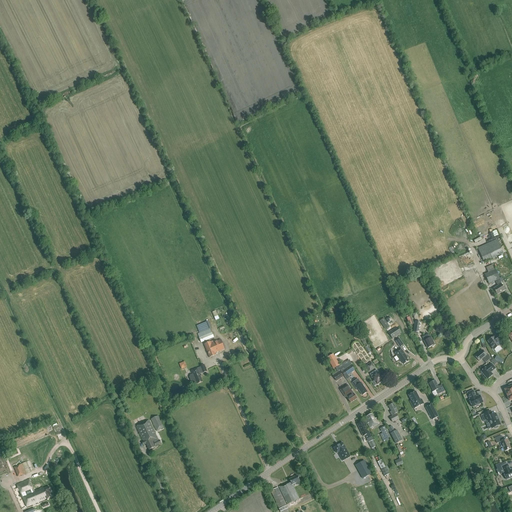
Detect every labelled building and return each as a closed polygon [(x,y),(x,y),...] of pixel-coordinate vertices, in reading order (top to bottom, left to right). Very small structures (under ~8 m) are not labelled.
[(478,248),(480,254),(484,262),(503,254),(499,245),(497,239),(478,248)] [(500,282),(501,282),(503,280),(501,277),(500,278),(496,270),(494,270),(492,265),(486,268),(489,273),(485,274),(489,283),(495,281),(498,286),(493,289),(497,295),(505,290),(500,282)] [(385,330),(389,327),(384,319),(380,321),(385,330)] [(211,328),(208,322),(197,326),(199,333),(211,328)] [(397,327),(388,333),(392,339),(401,333),(397,327)] [(431,338),(429,334),(422,337),(424,341),(428,348),(434,345),(431,338)] [(500,345),(504,343),(500,337),(500,338),(496,340),(494,337),(488,341),(494,350),(500,346),(500,345)] [(399,339),(395,341),(400,348),(404,345),(399,339)] [(204,344),(210,358),(216,355),(215,353),(225,349),(221,340),(215,342),(214,340),(204,344)] [(402,362),(404,364),(408,361),(407,359),(407,358),(401,349),(395,353),(401,362),(402,362)] [(486,363),(491,358),(488,354),(487,355),(483,350),(475,356),(479,362),(482,359),(486,363)] [(333,355),(327,358),(333,369),(339,366),(333,355)] [(371,362),(366,366),(369,372),(375,368),(371,362)] [(349,378),(348,376),(355,370),(351,364),(343,368),(343,369),(340,371),(347,380),(349,378)] [(491,372),(495,369),(492,364),(487,368),(487,367),(481,372),(487,380),(493,375),(491,372)] [(195,383),(197,383),(197,384),(202,382),(200,376),(201,376),(200,373),(202,372),(203,373),(207,371),(204,365),(200,366),(200,367),(191,371),(193,374),(191,375),(190,377),(191,380),(192,381),(193,383),(195,383)] [(377,370),(371,374),(372,377),(375,381),(373,383),(375,386),(377,384),(377,385),(384,380),(381,375),(380,372),(379,373),(377,370)] [(336,381),(344,377),(340,371),(333,376),(336,381)] [(364,385),(363,385),(361,383),(358,379),(352,382),(357,390),(359,389),(363,395),(367,392),(365,388),(365,387),(364,385)] [(438,395),(445,391),(442,385),(438,387),(435,381),(429,383),(433,392),(436,391),(438,395)] [(357,399),(353,393),(348,385),(340,390),(345,398),(347,397),(351,403),(357,399)] [(483,403),(480,395),(476,397),(473,391),(467,393),(470,400),(469,400),(472,407),(483,403)] [(416,392),(409,396),(412,401),(410,402),(414,409),(424,404),(422,400),(420,400),(416,392)] [(398,413),(398,412),(394,404),(389,406),(391,412),(390,412),(392,417),(390,418),(392,423),(399,419),(396,414),(398,413)] [(432,404),(425,407),(432,420),(439,417),(432,404)] [(498,426),(500,425),(500,424),(499,420),(498,421),(495,414),(492,415),(490,411),(484,414),(481,416),(484,422),(487,421),(489,420),(492,428),(494,427),(495,428),(496,429),(498,428),(498,427),(498,426)] [(370,428),(379,424),(377,418),(375,419),(373,414),(366,417),(369,422),(368,423),(370,428)] [(151,419),(156,431),(164,428),(158,416),(151,419)] [(155,447),(154,446),(153,442),(154,442),(155,446),(161,443),(160,441),(158,441),(154,432),(155,432),(149,420),(136,426),(143,442),(142,442),(143,445),(146,444),(149,450),(155,447)] [(362,422),(361,422),(359,423),(359,424),(358,424),(360,429),(360,430),(363,436),(365,436),(367,439),(372,437),(369,431),(368,432),(364,425),(364,426),(362,422)] [(380,434),(384,443),(386,442),(385,440),(386,440),(387,441),(389,440),(388,438),(390,437),(385,426),(380,429),(382,433),(380,434)] [(403,440),(397,430),(395,431),(392,426),(388,428),(391,433),(390,434),(396,444),(403,440)] [(505,451),(511,449),(509,445),(507,439),(503,441),(501,436),(495,438),(497,444),(500,442),(503,448),(503,447),(505,451)] [(376,447),(373,440),(372,437),(367,439),(368,442),(370,446),(372,449),(376,447)] [(351,456),(343,443),(334,448),(337,453),(338,452),(343,461),(351,456)] [(364,461),(355,466),(362,479),(371,474),(364,461)] [(506,480),(511,477),(511,469),(510,470),(507,464),(507,465),(505,462),(501,464),(501,463),(495,465),(500,475),(503,473),(506,480)] [(24,475),(19,465),(14,467),(18,477),(24,475)] [(389,474),(385,467),(381,469),(384,476),(389,474)] [(293,485),(296,483),(297,485),(298,485),(300,484),(301,483),(300,481),(297,476),(289,480),(290,481),(279,487),(287,505),(299,499),(293,485)] [(49,492),(51,491),(49,487),(43,489),(43,487),(35,491),(29,480),(17,485),(28,508),(47,500),(46,499),(51,497),(49,492)] [(280,511),(289,511),(278,488),(271,491),(280,511)]
